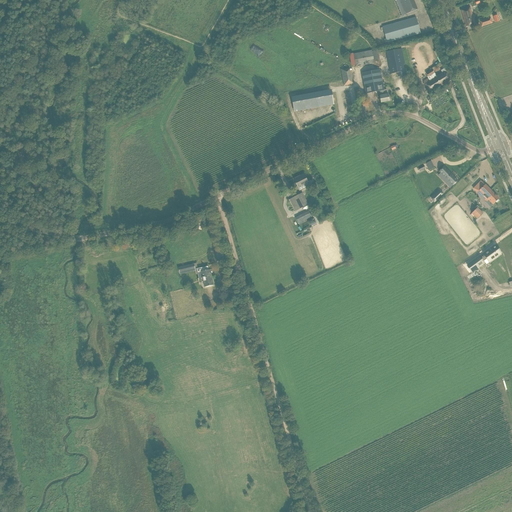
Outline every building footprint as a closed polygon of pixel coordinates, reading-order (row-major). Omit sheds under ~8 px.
[(400,0),(406,14),(417,10),(413,0),(400,0)] [(475,24),(470,7),(461,10),(466,27),(475,24)] [(382,27),(386,43),(420,33),(416,17),(382,27)] [(484,19),(479,21),(481,27),(492,23),(490,18),(484,20),(484,19)] [(319,33),(323,27),(312,20),(309,26),(319,33)] [(401,49),(388,52),(392,74),(397,72),(398,75),(404,73),(404,70),(403,65),(404,65),(401,49)] [(353,54),(356,67),(374,64),(374,61),(379,59),(377,50),(372,51),(371,50),(353,54)] [(351,68),(342,69),(343,85),(353,84),(351,68)] [(385,95),(380,70),(362,74),(365,89),(365,94),(380,91),(381,96),(379,96),(381,103),(389,101),(388,94),(385,95)] [(429,78),(423,82),(430,93),(438,88),(450,80),(444,71),(436,76),(432,70),(426,74),(429,78)] [(296,111),(335,104),(333,89),(293,96),(296,111)] [(444,167),(439,171),(446,179),(444,181),(443,181),(450,188),(452,185),(452,186),(457,181),(444,167)] [(294,180),(296,185),(298,187),(304,184),(306,187),(311,184),(309,179),(306,180),(303,174),(300,176),(300,177),(294,180)] [(487,199),(493,205),(499,199),(481,181),(473,189),(486,202),(487,201),(486,200),(487,199)] [(440,191),(431,199),(434,202),(442,194),(440,191)] [(299,209),(307,205),(301,194),(293,198),(299,209)] [(472,213),(477,219),(482,213),(477,208),(472,213)] [(295,217),(298,222),(312,216),(309,210),(295,217)] [(125,248),(127,257),(133,256),(131,247),(125,248)] [(480,257),(467,266),(471,271),(476,268),(477,270),(485,265),(483,262),(486,259),(489,262),(501,254),(496,247),(484,255),(480,258),(480,257)] [(92,264),(95,277),(111,273),(111,272),(135,268),(133,259),(123,261),(123,258),(92,264)] [(178,267),(179,272),(195,268),(193,264),(178,267)] [(208,265),(196,268),(197,273),(200,272),(204,287),(208,286),(213,285),(209,267),(208,267),(208,265)] [(163,271),(151,273),(154,285),(165,282),(163,271)] [(166,311),(172,309),(169,298),(163,299),(166,311)]
